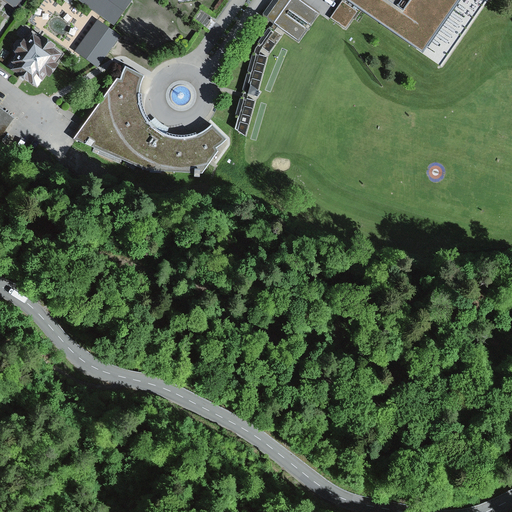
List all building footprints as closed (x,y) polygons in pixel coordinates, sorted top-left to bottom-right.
[(3,0),(15,8),(20,0),(3,0)] [(130,2),(126,0),(77,0),(113,26),(130,2)] [(273,0),(262,16),(298,44),(319,17),(295,0),(273,0)] [(457,0),(345,0),(421,52),(457,0)] [(341,1),(330,18),(344,28),(356,12),(341,1)] [(119,37),(97,21),(74,52),(97,69),(119,37)] [(63,54),(32,32),(25,43),(21,40),(16,41),(12,46),(14,51),(12,54),(15,56),(8,67),(12,69),(10,72),(36,90),(45,77),(48,79),(57,66),(55,65),(63,54)] [(261,48),(268,54),(280,37),(273,32),(261,48)] [(266,58),(257,56),(251,80),(260,82),(266,58)] [(226,142),(210,127),(202,134),(191,138),(177,140),(163,137),(154,131),(150,128),(142,120),(138,111),(136,100),(138,90),(142,78),(123,69),(119,82),(115,81),(73,139),(139,171),(201,175),(217,153),(214,151),(226,142)] [(248,126),(255,102),(246,99),(239,124),(248,126)] [(0,141),(14,120),(0,110),(0,141)]
